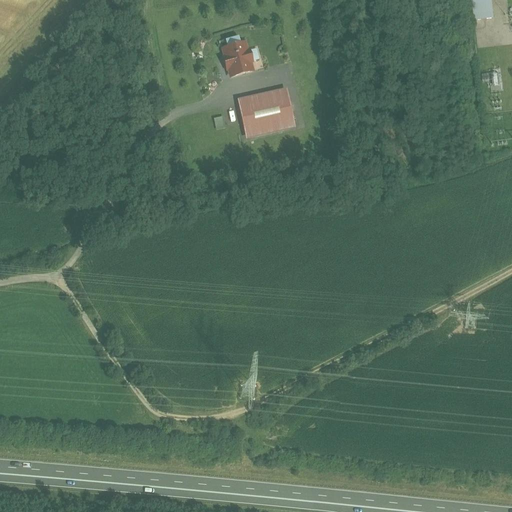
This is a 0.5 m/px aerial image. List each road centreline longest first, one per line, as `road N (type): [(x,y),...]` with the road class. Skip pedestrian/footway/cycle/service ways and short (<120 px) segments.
road 1 (track): [(0,280),(59,269),(161,407),(252,414),(511,273)]
road 2 (trunk): [(0,468),(441,511)]
